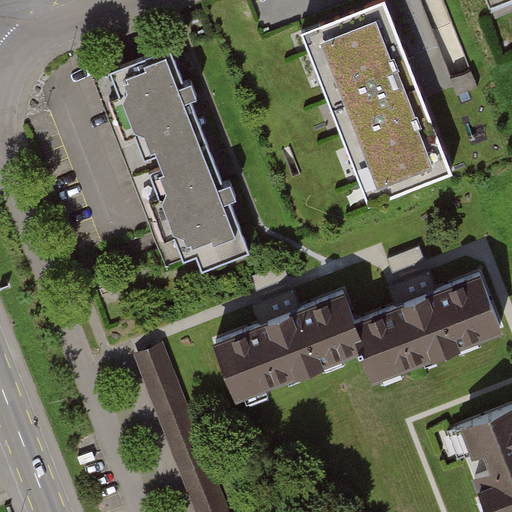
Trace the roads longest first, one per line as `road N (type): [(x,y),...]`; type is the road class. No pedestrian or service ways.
road 1 (residential): [(0,111),(8,173),(140,511)]
road 2 (residential): [(125,0),(32,40),(7,78),(0,107)]
road 3 (primary): [(51,511),(0,381)]
